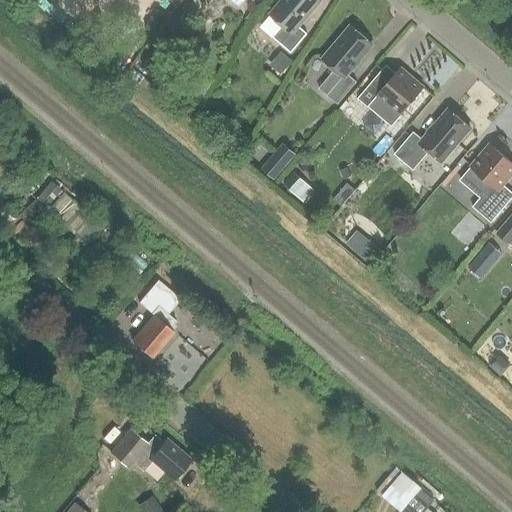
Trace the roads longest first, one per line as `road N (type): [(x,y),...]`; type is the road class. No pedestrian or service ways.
road 1 (unclassified): [(290,511),(0,265)]
road 2 (unclassified): [(511,85),(412,0)]
